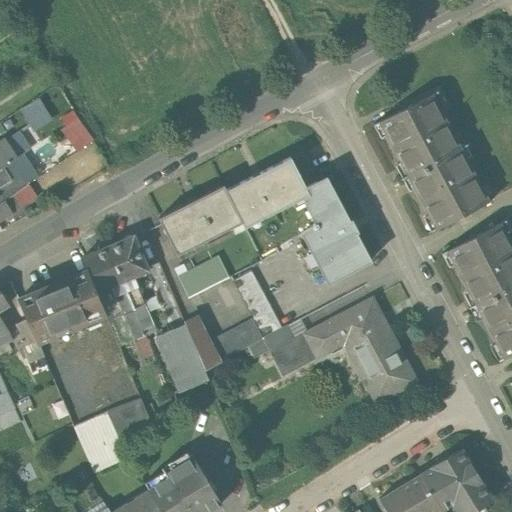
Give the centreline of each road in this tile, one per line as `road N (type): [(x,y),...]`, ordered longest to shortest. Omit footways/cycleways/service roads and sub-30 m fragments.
road 1 (tertiary): [(0,265),(322,81)]
road 2 (residential): [(497,404),(322,81)]
road 3 (residential): [(497,404),(305,511)]
road 4 (tertiary): [(322,81),(480,0)]
